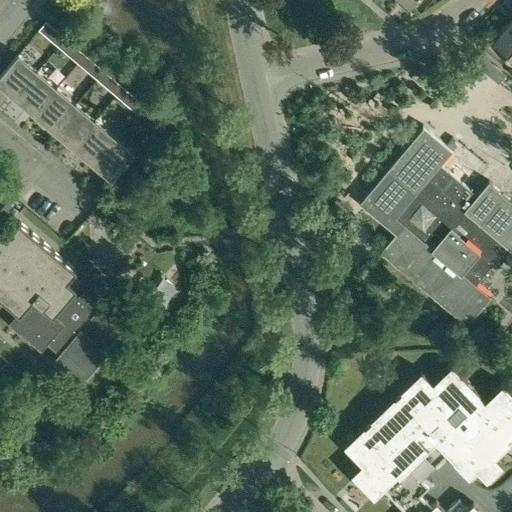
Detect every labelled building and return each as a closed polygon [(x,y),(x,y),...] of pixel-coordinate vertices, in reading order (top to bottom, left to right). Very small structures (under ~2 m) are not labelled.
[(46,21),(39,29),(59,46),(66,38),(46,21)] [(511,24),(509,23),(493,42),(511,58),(511,24)] [(66,38),(59,46),(78,62),(85,54),(66,38)] [(0,74),(0,83),(16,97),(38,70),(18,53),(0,74)] [(85,54),(78,62),(97,79),(104,70),(85,54)] [(482,55),(474,64),(487,74),(497,83),(505,75),(494,65),(482,55)] [(57,87),(38,70),(16,97),(35,113),(57,87)] [(97,79),(116,95),(123,86),(104,70),(97,79)] [(116,95),(135,111),(142,103),(123,86),(116,95)] [(35,113),(54,130),(77,103),(57,87),(35,113)] [(54,130),(73,146),(96,119),(77,103),(54,130)] [(135,111),(155,127),(162,119),(142,103),(135,111)] [(115,135),(96,119),(73,146),(92,162),(115,135)] [(424,127),(388,169),(361,202),(359,200),(359,201),(395,232),(382,248),(380,251),(381,252),(382,251),(383,252),(387,255),(405,270),(409,273),(426,288),(430,291),(467,322),(465,324),(466,325),(482,306),(490,296),(491,295),(490,294),(489,295),(476,284),(507,247),(511,250),(511,248),(511,202),(492,185),(493,184),(489,180),(477,195),(439,163),(451,150),(452,151),(453,150),(423,125),(422,126),(424,127)] [(115,135),(92,162),(112,178),(134,151),(115,135)] [(117,338),(144,308),(118,285),(108,297),(94,285),(104,274),(93,265),(81,279),(73,273),(76,270),(19,221),(9,232),(3,226),(0,229),(0,297),(18,313),(10,322),(41,348),(46,342),(60,353),(54,360),(80,382),(106,352),(99,346),(111,333),(117,338)] [(383,488),(404,509),(420,494),(429,485),(421,478),(418,474),(432,461),(435,464),(447,453),(453,459),(453,460),(469,476),(476,469),(486,479),(503,463),(495,456),(511,441),(509,440),(511,437),(511,391),(503,382),(484,400),(478,394),(479,392),(452,363),(432,382),(421,370),(401,389),(402,391),(396,397),(394,396),(371,418),(372,420),(365,426),(364,425),(344,444),(362,463),(351,473),(374,496),(383,488)] [(459,500),(447,511),(436,500),(431,505),(420,494),(404,509),(406,511),(483,511),(473,501),(467,507),(459,500)]
